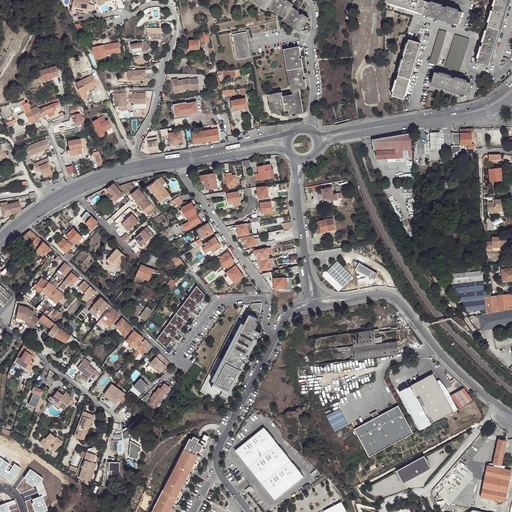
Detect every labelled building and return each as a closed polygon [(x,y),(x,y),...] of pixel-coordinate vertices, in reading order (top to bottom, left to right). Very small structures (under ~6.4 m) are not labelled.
[(89,0),(73,0),(71,10),(87,13),(89,0)] [(285,15),(292,6),(293,3),(287,0),(284,0),(285,0),(284,0),(270,0),(268,4),(285,15)] [(422,13),(426,1),(423,0),(386,0),(386,2),(422,13)] [(487,26),(499,30),(507,0),(493,0),(493,2),(494,3),(493,6),(492,11),(491,14),(489,13),(488,19),(489,19),(488,22),(487,26)] [(430,2),(426,1),(422,13),(458,24),(462,12),(457,10),(454,9),(454,8),(449,6),(449,8),(445,7),(441,5),(438,4),(438,3),(433,1),(432,3),(430,2)] [(299,11),(292,6),(285,15),(283,18),(301,29),(302,27),(303,28),(304,27),(303,26),(308,18),(301,13),(300,14),(298,12),(299,11)] [(161,22),(147,22),(147,27),(148,36),(152,36),(152,39),(162,39),(161,27),(161,22)] [(488,65),(499,30),(487,26),(486,30),(485,33),(484,33),(482,38),(483,39),(482,42),(481,46),(480,49),(479,49),(477,54),(479,55),(478,58),(477,62),(479,62),(488,65)] [(244,27),(232,29),(236,54),(248,52),(244,27)] [(439,30),(430,62),(437,65),(447,32),(439,30)] [(209,41),(209,40),(208,33),(208,32),(200,33),(201,40),(201,41),(209,41)] [(455,34),(445,67),(460,71),(469,39),(455,34)] [(403,59),(415,63),(422,43),(410,39),(408,43),(407,47),(406,46),(404,52),(405,52),(405,55),(403,59)] [(200,49),(199,40),(190,41),(190,50),(200,49)] [(119,42),(103,46),(105,55),(121,52),(119,42)] [(148,52),(151,49),(150,47),(146,42),(131,45),(133,54),(143,52),(143,53),(148,52)] [(285,45),(288,66),(303,63),(301,55),(299,55),(298,52),(300,52),(298,42),(285,45)] [(96,59),(106,57),(105,55),(103,46),(94,48),(96,59)] [(135,59),(134,59),(135,63),(137,64),(138,65),(145,64),(144,57),(140,58),(139,56),(134,57),(135,59)] [(404,99),(415,63),(403,59),(402,63),(401,66),(400,66),(398,71),(399,72),(398,75),(397,79),(396,82),(395,82),(393,87),(395,88),(394,91),(392,95),(404,99)] [(288,66),(292,86),(297,85),(306,84),(304,75),(303,76),(302,72),(304,72),(303,63),(288,66)] [(146,71),(129,71),(130,81),(146,80),(146,71)] [(80,92),(85,89),(98,83),(92,72),(75,81),(78,86),(77,86),(80,92)] [(442,74),(439,73),(435,72),(431,84),(467,95),(471,82),(466,81),(463,80),(464,79),(458,77),(458,78),(455,78),(450,76),(447,75),(448,74),(442,72),(442,74)] [(50,83),(50,85),(60,82),(58,73),(41,77),(43,85),(50,83)] [(178,81),(178,80),(178,78),(172,79),(173,88),(179,88),(179,89),(184,89),(192,88),(192,89),(194,89),(193,84),(199,83),(198,78),(190,79),(190,78),(182,79),(182,81),(178,81)] [(297,85),(292,86),(292,90),(282,92),(281,88),(269,90),(272,109),(287,106),(288,110),(301,108),(297,85)] [(88,94),(85,89),(80,92),(82,97),(88,94)] [(127,93),(115,93),(116,101),(119,101),(119,106),(128,106),(127,93)] [(133,102),(133,105),(139,105),(146,104),(146,93),(133,94),(133,95),(129,95),(129,102),(133,102)] [(242,109),(247,108),(246,98),(231,101),(233,111),(242,109)] [(170,104),(172,119),(187,117),(187,113),(198,112),(196,101),(186,103),(185,102),(170,104)] [(25,112),(30,109),(29,102),(26,103),(22,104),(25,112)] [(45,107),(38,110),(42,116),(56,110),(55,108),(53,104),(46,107),(45,107)] [(71,107),(71,113),(79,111),(78,104),(73,105),(71,107)] [(38,110),(37,106),(30,109),(35,119),(42,116),(38,110)] [(35,119),(30,109),(25,112),(29,122),(35,119)] [(74,119),(76,125),(83,122),(80,112),(75,114),(75,116),(76,119),(74,119)] [(92,119),(99,134),(100,134),(102,134),(104,133),(104,132),(104,130),(103,128),(111,125),(108,117),(105,119),(103,114),(92,119)] [(11,125),(13,130),(22,126),(19,120),(14,122),(14,123),(14,124),(13,124),(13,125),(12,125),(11,125)] [(16,135),(24,131),(22,126),(13,130),(16,135)] [(473,132),(473,128),(460,129),(460,133),(460,144),(468,144),(474,144),(474,143),(475,143),(475,139),(476,139),(476,137),(475,137),(475,132),(473,132)] [(218,129),(206,131),(208,142),(213,141),(220,140),(218,129)] [(170,133),(172,144),(180,143),(184,142),(182,131),(170,133)] [(208,142),(206,131),(193,133),(195,144),(203,143),(208,142)] [(430,141),(431,149),(441,149),(441,141),(440,132),(430,132),(430,141)] [(411,133),(372,139),(374,151),(375,151),(377,151),(377,153),(377,158),(387,158),(395,157),(412,157),(411,149),(411,133)] [(460,144),(460,133),(451,133),(452,143),(454,143),(454,146),(452,146),(452,154),(461,150),(461,149),(460,144)] [(26,146),(28,152),(29,154),(49,146),(45,137),(25,145),(26,146)] [(83,139),(69,141),(70,150),(68,150),(68,156),(76,155),(83,154),(83,152),(81,142),(83,142),(83,139)] [(159,149),(158,140),(154,140),(149,141),(150,151),(159,149)] [(98,166),(103,164),(99,154),(93,156),(98,166)] [(47,161),(49,160),(48,156),(33,162),(37,170),(41,169),(42,172),(46,170),(50,168),(48,164),(47,161)] [(260,178),(271,176),(269,167),(271,167),(271,162),(263,163),(263,164),(257,165),(259,172),(260,178)] [(501,168),(489,169),(490,181),(502,180),(501,168)] [(200,175),(201,181),(205,180),(207,190),(218,188),(216,173),(200,175)] [(245,179),(245,183),(247,183),(251,182),(254,182),(253,173),(247,174),(244,175),(245,179)] [(225,176),(227,186),(237,184),(236,175),(225,176)] [(162,186),(157,180),(153,184),(154,185),(150,188),(162,202),(170,196),(162,186)] [(123,195),(114,184),(110,188),(107,190),(111,195),(109,196),(113,201),(115,200),(116,201),(123,195)] [(269,192),(268,187),(267,186),(258,188),(259,199),(269,197),(269,192)] [(109,187),(103,189),(105,192),(101,195),(105,200),(109,196),(111,195),(107,190),(110,188),(109,187)] [(332,187),(322,189),(323,199),(327,198),(329,198),(329,200),(342,197),(341,192),(333,193),(332,187)] [(139,188),(131,194),(137,202),(140,206),(144,210),(152,203),(139,188)] [(228,198),(229,204),(235,203),(240,202),(239,192),(228,194),(228,195),(228,198)] [(179,207),(184,202),(179,196),(174,200),(179,207)] [(503,199),(495,200),(495,202),(493,202),(489,202),(489,213),(500,213),(500,211),(500,208),(503,208),(503,199)] [(273,210),(272,207),(271,201),(261,203),(262,212),(268,211),(273,210)] [(8,215),(19,212),(22,211),(22,210),(20,202),(4,206),(6,215),(8,215)] [(196,212),(197,212),(192,203),(182,208),(182,209),(186,215),(186,217),(187,217),(196,212)] [(152,204),(144,210),(147,214),(155,207),(152,204)] [(6,215),(4,206),(0,207),(4,219),(9,217),(8,215),(6,215)] [(201,222),(196,212),(187,217),(189,221),(183,224),(180,226),(183,231),(201,222)] [(92,217),(91,215),(84,223),(88,227),(89,226),(86,223),(92,217)] [(133,215),(122,224),(125,227),(128,225),(131,229),(139,222),(133,215)] [(98,223),(92,217),(86,223),(89,226),(92,229),(98,223)] [(322,233),(322,232),(335,230),(333,218),(316,221),(318,234),(322,233)] [(236,232),(239,232),(240,236),(254,233),(251,222),(238,225),(234,225),(234,227),(235,227),(236,232)] [(199,229),(203,237),(204,238),(213,233),(208,223),(198,229),(199,229)] [(72,226),(65,233),(67,235),(74,228),(72,226)] [(155,235),(148,227),(135,238),(138,241),(139,240),(144,245),(155,235)] [(78,240),(82,245),(86,240),(84,238),(82,236),(74,228),(67,235),(69,237),(75,243),(78,240)] [(29,230),(21,237),(31,244),(37,236),(29,230)] [(254,235),(242,237),(243,242),(245,242),(246,246),(247,248),(256,246),(256,245),(255,238),(254,235)] [(37,250),(42,241),(37,236),(31,244),(34,246),(33,247),(37,250)] [(492,246),(501,246),(506,246),(506,236),(492,237),(492,241),(487,241),(487,249),(493,249),(493,248),(492,246)] [(69,237),(66,240),(64,238),(58,244),(66,252),(75,243),(69,237)] [(217,250),(221,247),(215,238),(207,243),(208,245),(211,249),(213,253),(217,250)] [(44,255),(50,248),(42,241),(37,250),(44,255)] [(258,256),(259,261),(269,259),(268,256),(269,256),(269,255),(268,251),(273,251),(272,247),(275,244),(271,245),(266,246),(260,247),(254,248),(254,251),(255,256),(258,256)] [(221,254),(227,249),(223,245),(221,247),(217,250),(221,254)] [(125,258),(126,257),(117,249),(108,259),(117,266),(125,258)] [(64,256),(69,261),(72,257),(67,253),(64,256)] [(149,253),(144,263),(154,267),(158,257),(149,253)] [(228,253),(227,253),(220,257),(221,261),(220,262),(222,265),(224,264),(225,267),(218,272),(221,276),(226,272),(235,266),(233,262),(233,260),(228,253)] [(183,262),(178,255),(173,259),(178,265),(181,264),(183,262)] [(259,261),(262,271),(272,268),(271,264),(274,264),(273,258),(269,259),(259,261)] [(117,266),(108,259),(106,260),(115,268),(117,266)] [(337,261),(326,272),(341,287),(352,277),(337,261)] [(65,276),(71,269),(65,263),(59,270),(65,276)] [(149,280),(152,275),(155,277),(157,273),(158,273),(158,272),(154,270),(142,265),(137,275),(136,278),(144,281),(145,279),(149,280)] [(240,282),(239,281),(244,277),(235,265),(235,266),(226,272),(236,285),(240,282)] [(4,270),(1,273),(4,275),(4,277),(11,270),(7,267),(4,270)] [(511,267),(501,269),(503,281),(511,280),(511,267)] [(63,278),(65,276),(59,270),(57,273),(62,277),(63,278)] [(445,275),(468,311),(484,309),(483,285),(482,278),(482,271),(480,271),(446,275),(445,275)] [(67,278),(74,284),(78,279),(77,278),(71,273),(67,278)] [(274,278),(275,291),(284,290),(284,287),(283,277),(274,278)] [(37,288),(42,291),(49,283),(45,279),(44,281),(41,278),(39,281),(37,283),(36,282),(35,284),(38,287),(37,288)] [(64,281),(71,287),(74,284),(67,278),(64,281)] [(171,291),(177,283),(174,281),(171,279),(166,286),(168,289),(171,291)] [(60,286),(67,292),(71,287),(64,281),(60,286)] [(81,290),(87,283),(84,281),(78,288),(81,290)] [(42,291),(49,298),(56,289),(49,283),(42,291)] [(90,298),(94,294),(91,291),(93,289),(87,283),(81,290),(90,298)] [(42,291),(37,288),(38,287),(35,284),(33,287),(34,287),(36,289),(35,290),(40,294),(42,291)] [(205,295),(196,285),(156,337),(166,346),(205,295)] [(64,293),(65,294),(67,292),(60,286),(58,288),(64,293)] [(0,309),(12,296),(5,289),(0,293),(0,309)] [(55,303),(57,304),(60,300),(64,296),(62,295),(56,289),(49,298),(55,303)] [(49,298),(42,291),(40,294),(47,300),(49,298)] [(497,311),(511,308),(511,293),(496,296),(497,311)] [(487,313),(497,311),(496,296),(485,297),(486,308),(487,313)] [(109,305),(102,297),(95,305),(102,313),(109,305)] [(140,301),(132,310),(138,315),(145,306),(140,301)] [(31,304),(39,311),(43,305),(41,303),(38,306),(33,302),(31,304)] [(252,303),(250,307),(260,313),(262,302),(252,303)] [(19,305),(16,316),(22,317),(28,321),(25,324),(32,329),(37,322),(39,319),(32,314),(34,312),(27,307),(19,305)] [(102,313),(95,305),(92,308),(92,309),(97,314),(100,316),(101,317),(102,318),(105,315),(102,313)] [(112,307),(109,305),(102,313),(105,315),(108,312),(112,307)] [(148,321),(155,311),(148,306),(140,315),(148,321)] [(118,313),(114,309),(112,307),(108,312),(105,315),(102,318),(102,319),(111,327),(114,323),(116,320),(118,319),(118,313)] [(487,313),(475,315),(476,317),(478,318),(479,318),(481,318),(482,318),(484,329),(492,327),(511,323),(511,308),(497,311),(487,313)] [(256,316),(247,312),(242,321),(213,380),(210,386),(218,391),(220,387),(222,388),(229,392),(233,382),(231,381),(232,377),(235,379),(244,361),(242,360),(243,357),(246,358),(256,337),(254,336),(255,333),(257,334),(259,330),(253,327),(256,321),(254,320),(256,316)] [(53,323),(46,317),(43,314),(40,317),(39,319),(43,322),(50,327),(52,325),(53,323)] [(142,328),(148,321),(140,315),(135,321),(142,328)] [(15,321),(25,324),(28,321),(22,317),(16,316),(15,321)] [(111,327),(102,319),(100,321),(109,329),(110,328),(111,327)] [(126,338),(133,328),(128,324),(123,319),(114,329),(126,338)] [(213,380),(242,321),(239,320),(210,379),(213,380)] [(54,336),(59,327),(54,324),(53,326),(48,334),(53,337),(54,336)] [(66,343),(70,336),(59,327),(54,336),(66,343)] [(123,341),(126,338),(114,329),(111,332),(120,340),(123,341)] [(315,339),(315,351),(315,365),(322,364),(364,358),(375,356),(397,353),(396,341),(400,341),(400,340),(399,331),(401,331),(401,329),(391,330),(379,331),(378,329),(361,332),(346,334),(340,335),(322,338),(315,339)] [(135,331),(130,338),(129,337),(125,341),(129,344),(128,346),(131,349),(132,347),(136,350),(137,349),(145,339),(135,331)] [(511,334),(494,338),(496,349),(511,346),(511,334)] [(71,339),(79,346),(81,344),(73,337),(71,339)] [(136,357),(140,352),(143,354),(146,349),(148,347),(149,348),(151,345),(149,343),(145,339),(137,349),(136,350),(133,354),(136,357)] [(31,358),(35,352),(25,345),(23,347),(16,360),(18,362),(17,363),(26,369),(30,364),(32,360),(31,359),(31,358)] [(160,353),(157,357),(166,366),(170,362),(160,353)] [(166,366),(157,357),(150,364),(160,373),(166,366)] [(84,359),(77,368),(90,378),(91,377),(93,379),(98,373),(89,366),(91,363),(84,359)] [(56,377),(49,372),(47,379),(46,382),(47,384),(48,386),(51,387),(56,377)] [(411,385),(431,423),(445,416),(454,411),(433,373),(411,385)] [(122,385),(127,379),(124,376),(119,382),(122,385)] [(142,377),(135,385),(142,392),(149,385),(145,382),(146,381),(142,377)] [(170,387),(165,383),(161,388),(159,387),(156,393),(155,392),(150,398),(151,399),(148,404),(155,408),(163,398),(162,397),(166,392),(166,393),(170,387)] [(112,384),(105,393),(114,400),(113,401),(116,404),(125,393),(112,384)] [(431,423),(411,385),(400,390),(420,429),(431,423)] [(459,408),(473,398),(464,385),(450,395),(459,408)] [(45,390),(35,386),(33,391),(36,393),(35,396),(33,395),(29,403),(37,407),(45,390)] [(72,401),(69,398),(67,397),(68,396),(65,393),(64,396),(58,391),(53,397),(51,396),(49,399),(57,406),(58,404),(65,410),(72,401)] [(105,393),(104,394),(113,401),(114,400),(105,393)] [(92,404),(85,399),(83,403),(89,408),(92,404)] [(354,429),(369,457),(414,433),(399,405),(354,429)] [(87,435),(90,436),(92,430),(94,431),(97,422),(85,418),(77,441),(84,443),(87,435)] [(263,427),(235,449),(274,497),(301,475),(263,427)] [(51,443),(50,445),(53,448),(60,440),(55,436),(54,437),(50,433),(45,438),(44,437),(39,442),(46,447),(48,444),(50,442),(51,443)] [(167,511),(168,511),(170,511),(172,507),(169,505),(171,502),(174,503),(176,499),(175,498),(177,493),(179,494),(181,489),(178,488),(180,484),(183,486),(185,481),(184,481),(186,476),(187,477),(190,472),(187,471),(188,467),(192,469),(194,464),(192,463),(195,459),(196,460),(199,455),(196,454),(198,451),(203,453),(205,448),(203,447),(208,436),(205,434),(202,440),(199,438),(194,436),(192,439),(190,438),(163,490),(152,511),(167,511)] [(506,440),(498,439),(493,463),(501,465),(506,440)] [(122,452),(122,441),(112,441),(112,452),(122,452)] [(138,458),(140,443),(131,442),(128,456),(138,458)] [(96,454),(87,450),(86,452),(85,457),(84,458),(86,459),(82,470),(85,471),(86,475),(85,478),(90,480),(96,462),(91,461),(92,458),(94,459),(96,454)] [(201,456),(199,455),(196,460),(195,459),(192,463),(194,464),(196,465),(201,456)] [(424,456),(397,471),(403,483),(431,468),(424,456)] [(0,474),(11,482),(21,469),(14,464),(13,467),(0,457),(0,474)] [(112,478),(115,478),(118,478),(119,462),(109,462),(109,471),(111,471),(111,478),(112,478)] [(511,471),(487,466),(480,496),(503,501),(505,501),(511,471)] [(43,479),(30,469),(24,477),(23,478),(16,489),(20,494),(35,489),(33,487),(34,486),(36,487),(37,487),(42,481),(43,479)] [(454,469),(437,487),(442,491),(458,473),(454,469)] [(192,473),(190,472),(187,477),(186,476),(184,481),(185,481),(187,482),(192,473)] [(42,481),(37,487),(36,487),(38,492),(45,490),(42,481)] [(183,491),(181,489),(179,494),(177,493),(175,498),(176,499),(179,500),(183,491)] [(440,491),(434,494),(440,508),(446,505),(440,491)] [(43,497),(42,496),(40,497),(25,502),(27,507),(28,511),(44,511),(48,511),(43,497)] [(19,511),(15,500),(0,505),(0,511),(19,511)] [(341,500),(323,510),(324,511),(344,511),(346,511),(341,500)]
